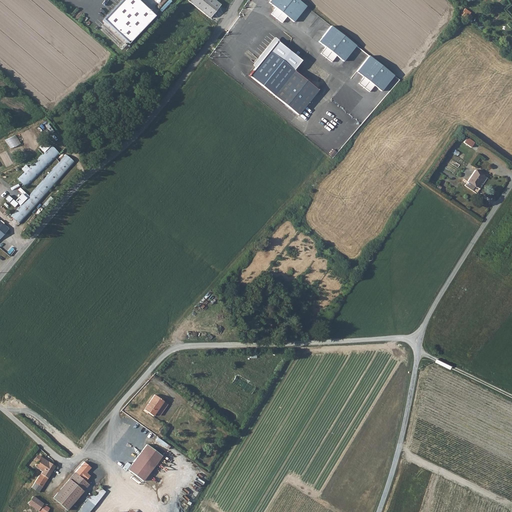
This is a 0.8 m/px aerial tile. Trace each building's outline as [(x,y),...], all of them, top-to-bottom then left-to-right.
[(137,0),(121,0),(103,19),(128,44),(154,16),(137,0)] [(210,19),(221,5),(214,0),(189,0),(189,1),(210,19)] [(305,5),(298,0),(268,0),(267,2),(274,7),(269,13),(280,22),(285,16),(292,21),(305,5)] [(460,16),(466,20),(471,14),(468,11),(469,10),(467,8),(460,16)] [(355,44),(330,24),(317,41),(324,46),(319,52),(330,61),(335,55),(342,60),(355,44)] [(250,76),(274,95),(296,72),(294,70),(302,60),(277,41),(250,76)] [(392,74),(367,54),(354,71),(362,76),(357,82),(368,91),(372,85),(379,90),(392,74)] [(317,88),(296,72),(274,95),(298,114),(317,88)] [(10,148),(21,144),(18,135),(7,139),(10,148)] [(474,143),(467,138),(463,143),(471,148),(474,143)] [(55,146),(19,178),(27,187),(62,154),(55,146)] [(22,225),(76,162),(67,154),(12,217),(22,225)] [(487,178),(476,171),(465,186),(476,194),(487,178)] [(0,220),(0,240),(1,241),(11,230),(0,220)] [(147,404),(148,405),(144,410),(152,416),(155,412),(163,401),(154,394),(147,404)] [(160,417),(169,405),(163,401),(155,412),(160,417)] [(146,446),(127,471),(141,483),(161,458),(146,446)] [(41,473),(48,477),(56,465),(42,456),(38,461),(35,464),(43,470),(41,473)] [(93,466),(86,460),(84,463),(91,469),(93,466)] [(91,469),(84,463),(79,468),(87,474),(91,469)] [(74,472),(83,479),(86,482),(90,477),(87,474),(79,468),(74,472)] [(61,495),(57,500),(62,504),(69,509),(89,484),(86,482),(83,479),(74,472),(65,482),(66,483),(58,493),(61,495)] [(31,486),(39,492),(48,477),(41,473),(40,474),(31,486)] [(65,482),(54,497),(57,500),(61,495),(58,493),(66,483),(65,482)] [(78,511),(90,511),(106,493),(99,487),(78,511)] [(40,511),(47,511),(50,508),(34,495),(28,502),(40,511)]
